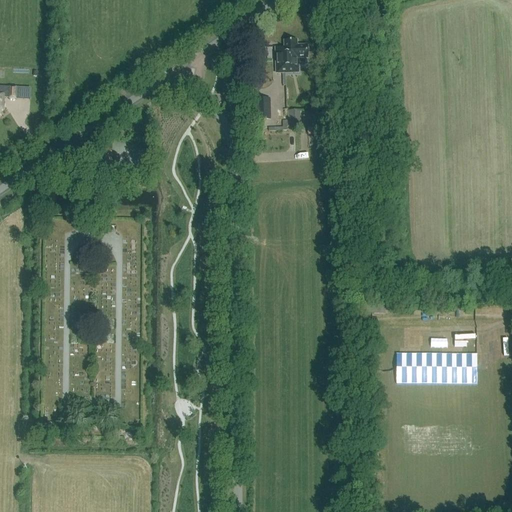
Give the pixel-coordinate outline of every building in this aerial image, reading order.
[(297,46),(297,41),(284,41),(285,48),(276,49),(276,74),(298,73),(298,58),(308,58),(307,46),(297,46)] [(15,99),(16,88),(0,87),(0,117),(1,118),(1,111),(4,111),(4,98),(9,98),(9,99),(15,99)] [(271,99),(254,99),(255,121),(271,121),(271,99)] [(301,127),(301,111),(288,111),(288,127),(301,127)] [(318,134),(318,124),(307,124),(308,135),(318,134)] [(385,305),(365,304),(364,314),(385,315),(385,305)]
